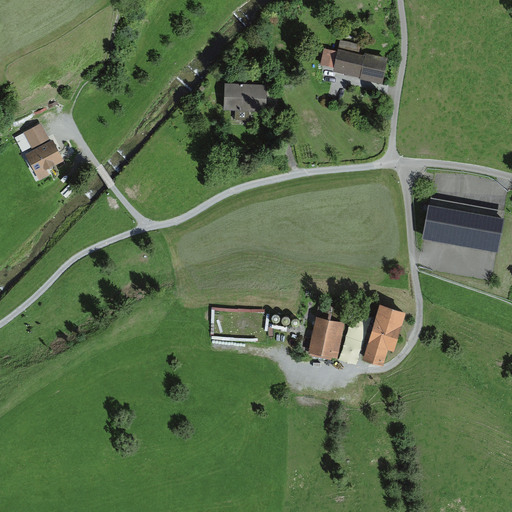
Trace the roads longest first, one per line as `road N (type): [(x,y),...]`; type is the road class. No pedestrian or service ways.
road 1 (residential): [(402,0),(408,40),(395,112),(398,163)]
road 2 (track): [(148,227),(74,128),(72,109)]
